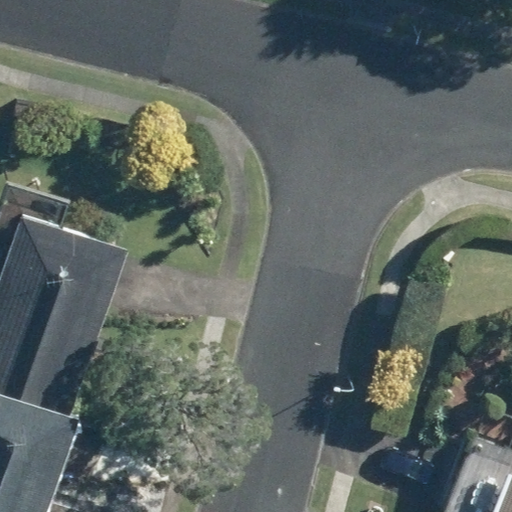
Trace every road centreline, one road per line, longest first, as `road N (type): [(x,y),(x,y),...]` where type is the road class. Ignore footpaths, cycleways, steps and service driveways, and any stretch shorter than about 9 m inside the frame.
road 1 (residential): [(355,80),(240,511)]
road 2 (residential): [(355,80),(31,0)]
road 3 (residential): [(511,118),(355,80)]
